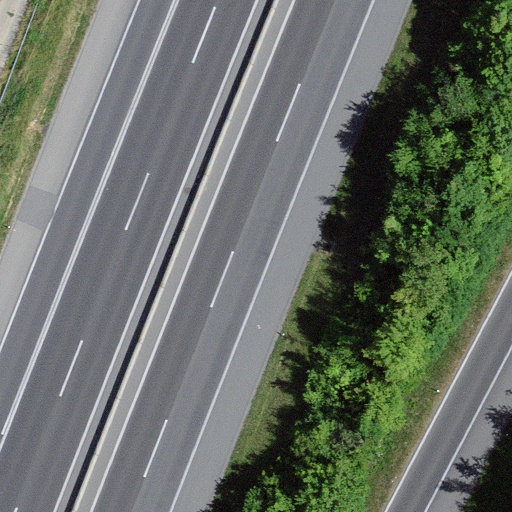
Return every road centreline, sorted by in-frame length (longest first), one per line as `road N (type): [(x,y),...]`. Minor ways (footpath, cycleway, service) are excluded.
road 1 (motorway): [(131,511),(334,0)]
road 2 (motorway): [(218,0),(39,448)]
road 3 (motorway): [(176,0),(39,448)]
road 4 (motorway): [(406,511),(511,310)]
